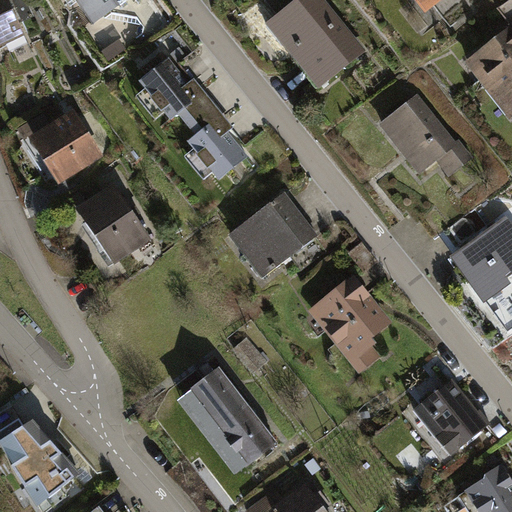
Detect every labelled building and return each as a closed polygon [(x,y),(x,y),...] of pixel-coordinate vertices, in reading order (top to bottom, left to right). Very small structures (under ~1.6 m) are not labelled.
[(0,0),(0,44),(22,34),(7,3),(12,0),(0,0)] [(125,0),(75,0),(93,24),(125,0)] [(320,0),(302,0),(271,25),(319,85),(361,51),(320,0)] [(511,28),(466,65),(510,121),(511,119),(511,28)] [(142,82),(171,117),(178,111),(188,124),(212,105),(202,92),(197,95),(169,60),(142,82)] [(420,98),(382,127),(426,183),(464,154),(420,98)] [(198,136),(190,142),(219,178),(246,157),(218,122),(222,118),(212,105),(188,124),(198,136)] [(74,117),(38,140),(63,179),(99,155),(74,117)] [(193,152),(178,163),(193,184),(208,174),(193,152)] [(115,188),(79,212),(114,263),(150,239),(115,188)] [(285,196),(236,232),(268,274),(316,237),(285,196)] [(511,228),(505,220),(454,257),(487,302),(511,283),(511,228)] [(353,280),(313,312),(352,362),(374,344),(370,339),(388,324),(353,280)] [(276,444),(219,370),(191,391),(248,466),(276,444)] [(452,382),(417,411),(452,453),(489,423),(480,412),(478,414),(452,382)] [(20,419),(0,432),(0,442),(39,507),(81,474),(34,422),(25,428),(20,419)] [(511,511),(511,483),(501,467),(485,478),(484,482),(460,497),(469,511),(511,511)] [(325,500),(312,484),(276,511),(322,511),(318,506),(325,500)]
